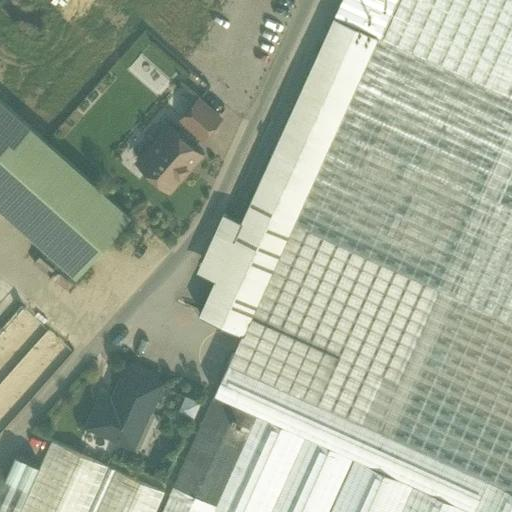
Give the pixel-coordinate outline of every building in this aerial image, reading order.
[(511,511),(511,0),(341,0),(233,240),(215,232),(197,270),(216,278),(199,314),(242,333),(170,494),(51,441),(40,466),(15,455),(0,489),(0,511),(511,511)] [(0,207),(76,276),(130,215),(0,99),(0,207)] [(182,118),(203,137),(220,118),(198,99),(182,118)] [(139,162),(169,189),(201,153),(170,126),(139,162)] [(0,325),(21,306),(0,284),(0,325)] [(21,302),(0,327),(0,430),(72,344),(21,302)] [(88,424),(128,442),(136,425),(141,427),(151,406),(161,383),(127,367),(113,399),(108,410),(97,405),(88,424)] [(108,410),(113,399),(101,395),(97,405),(108,410)] [(163,412),(151,406),(141,427),(136,425),(128,442),(146,450),(163,412)]
